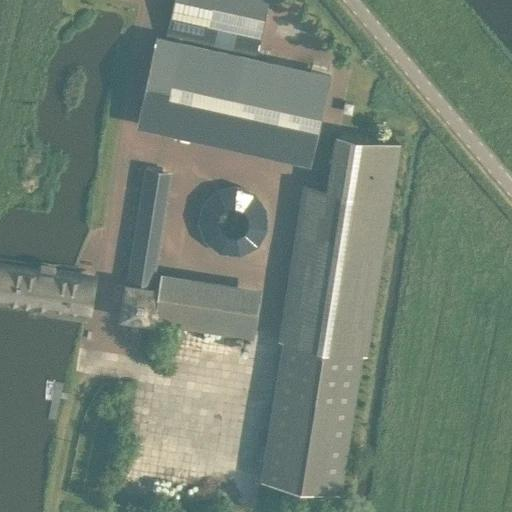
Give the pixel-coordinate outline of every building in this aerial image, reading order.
[(268,0),(175,0),(168,36),(256,56),(268,0)] [(330,73),(154,35),(134,129),(310,167),(330,73)] [(396,138),(340,129),(331,186),(304,181),(279,338),(283,339),(261,480),(336,492),(359,351),(363,351),(396,138)] [(145,167),(127,283),(152,287),(155,270),(147,269),(163,169),(145,167)] [(207,249),(268,246),(264,186),(203,189),(207,249)] [(0,274),(77,286),(89,315),(95,277),(78,274),(77,241),(37,235),(36,236),(0,230),(0,274)] [(258,300),(160,285),(154,322),(252,337),(258,300)]
